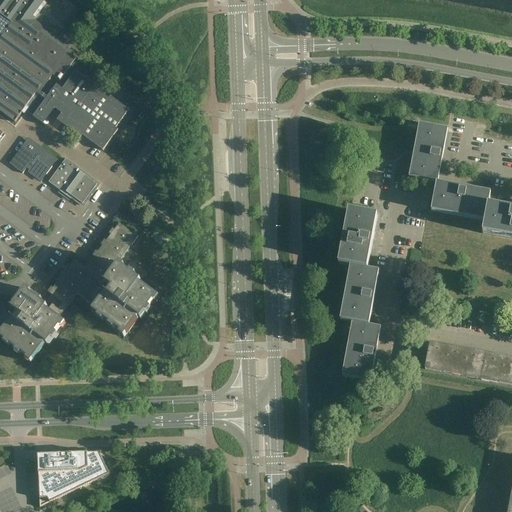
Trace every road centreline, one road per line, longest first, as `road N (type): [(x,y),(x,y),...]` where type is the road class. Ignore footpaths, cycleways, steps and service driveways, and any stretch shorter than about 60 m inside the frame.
road 1 (secondary): [(276,407),(262,64)]
road 2 (secondary): [(236,56),(249,397)]
road 3 (residential): [(262,64),(382,61),(511,83)]
road 4 (tertiary): [(0,424),(250,418)]
road 5 (tertiary): [(249,397),(0,405)]
road 6 (residential): [(511,65),(398,45),(265,46)]
road 7 (residential): [(398,324),(401,268),(387,256),(398,197)]
